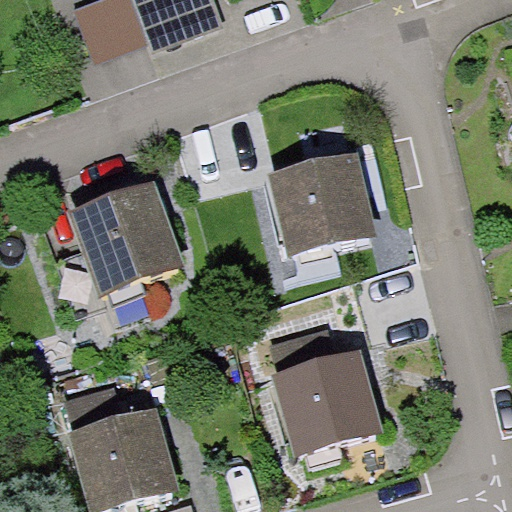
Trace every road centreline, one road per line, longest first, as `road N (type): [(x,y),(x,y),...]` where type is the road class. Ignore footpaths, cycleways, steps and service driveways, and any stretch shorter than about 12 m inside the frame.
road 1 (residential): [(511,484),(387,33)]
road 2 (residential): [(387,33),(0,170)]
